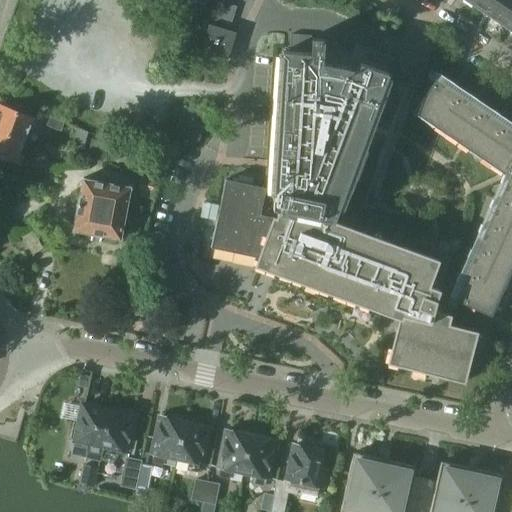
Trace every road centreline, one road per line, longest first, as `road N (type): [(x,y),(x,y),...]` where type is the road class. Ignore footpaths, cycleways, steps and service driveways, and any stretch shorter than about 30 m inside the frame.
road 1 (residential): [(489,440),(98,353),(0,367)]
road 2 (residential): [(511,75),(400,0)]
